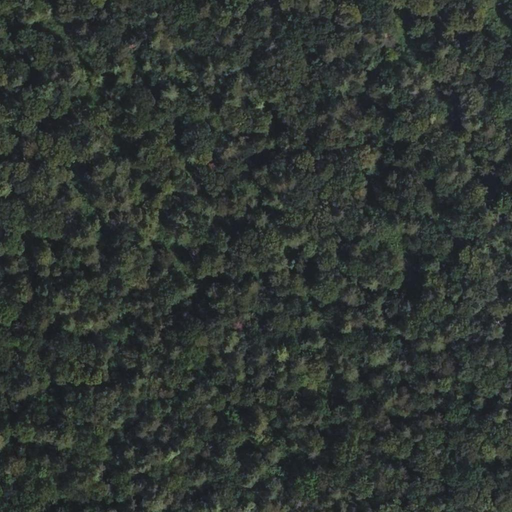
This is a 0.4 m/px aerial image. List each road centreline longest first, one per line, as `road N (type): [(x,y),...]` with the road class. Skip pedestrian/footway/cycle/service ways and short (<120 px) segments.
road 1 (track): [(0,232),(511,331)]
road 2 (track): [(511,180),(431,0)]
